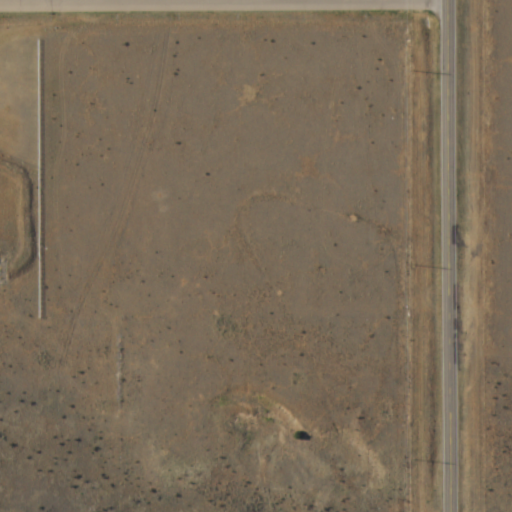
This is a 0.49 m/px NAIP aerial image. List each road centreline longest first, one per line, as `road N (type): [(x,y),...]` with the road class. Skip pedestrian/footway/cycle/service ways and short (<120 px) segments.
road 1 (secondary): [(441,0),(441,511)]
road 2 (residential): [(441,6),(0,8)]
